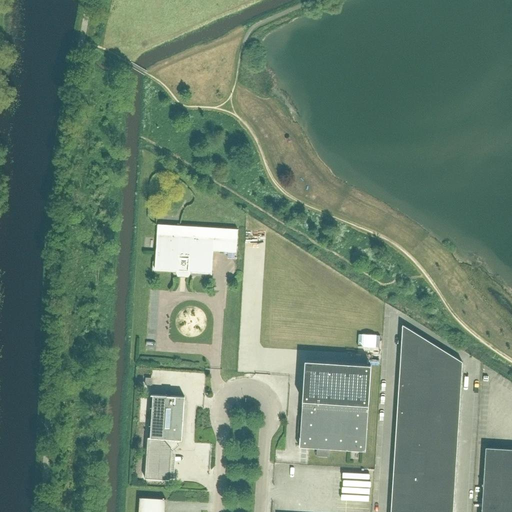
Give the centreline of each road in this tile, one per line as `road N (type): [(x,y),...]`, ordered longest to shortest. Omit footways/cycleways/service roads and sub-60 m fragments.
road 1 (unclassified): [(261,511),(267,400),(246,391),(224,404),(217,511)]
road 2 (unknown): [(214,351),(218,326),(210,310),(167,305),(160,319),(166,343),(199,356)]
